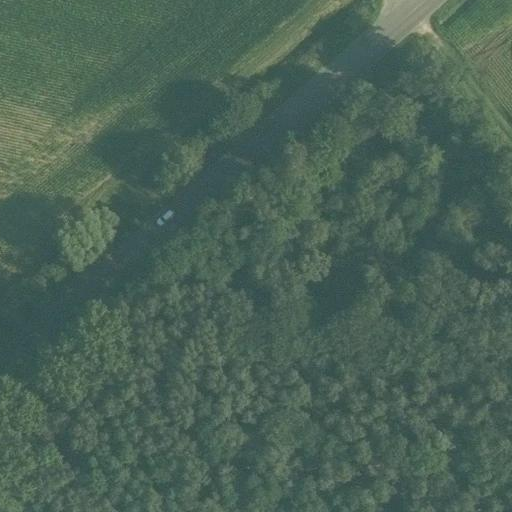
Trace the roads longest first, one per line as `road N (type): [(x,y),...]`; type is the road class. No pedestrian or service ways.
road 1 (secondary): [(0,370),(416,6)]
road 2 (track): [(401,19),(448,52),(511,136)]
